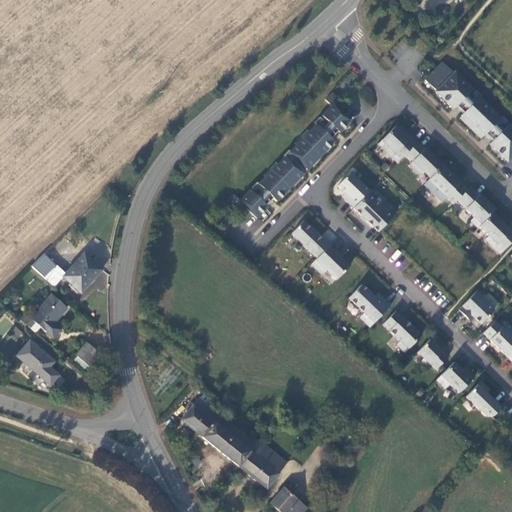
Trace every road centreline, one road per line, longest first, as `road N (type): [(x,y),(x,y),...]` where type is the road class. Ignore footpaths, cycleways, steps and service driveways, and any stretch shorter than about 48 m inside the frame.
road 1 (tertiary): [(137,408),(123,283),(138,209),(174,151),(326,23)]
road 2 (residential): [(511,387),(311,196)]
road 3 (residential): [(511,196),(399,93)]
road 4 (residential): [(399,93),(311,196)]
